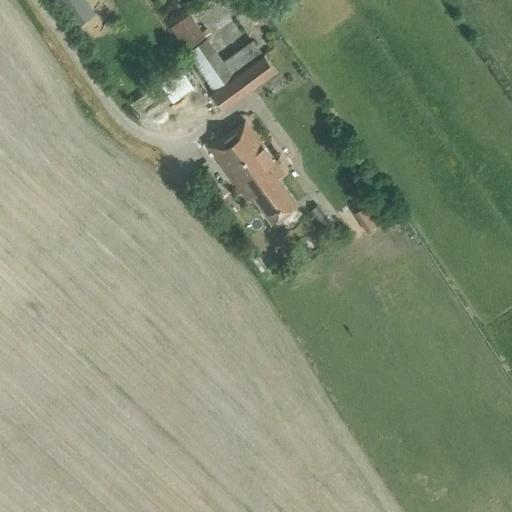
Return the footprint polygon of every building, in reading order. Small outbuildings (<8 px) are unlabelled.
[(85,0),(56,0),(75,27),(94,13),(85,0)] [(211,0),(207,6),(220,17),(230,4),(224,0),(211,0)] [(189,12),(168,26),(187,52),(213,91),(234,74),(193,17),(189,12)] [(213,91),(210,93),(223,110),(275,70),(263,53),(234,74),(213,91)] [(181,67),(158,83),(171,102),(194,87),(181,67)] [(244,119),(209,145),(247,197),(251,194),(271,221),(297,203),(277,175),(282,171),(244,119)] [(322,160),(313,166),(325,185),(334,179),(322,160)] [(310,190),(299,169),(289,174),(300,195),(310,190)]
